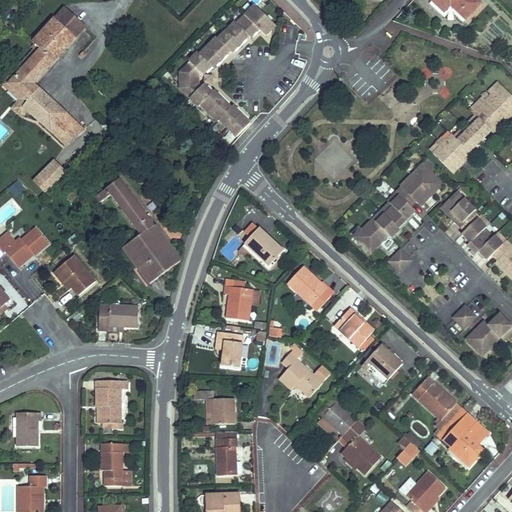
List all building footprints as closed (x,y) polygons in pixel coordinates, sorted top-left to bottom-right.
[(477,0),(433,0),(433,1),(444,12),(451,5),(466,19),(481,3),(477,0)] [(266,36),(273,29),(271,26),(274,24),(255,6),(237,24),(236,22),(219,40),(217,38),(200,55),(198,53),(189,62),(190,63),(180,74),(180,89),(199,108),(201,106),(218,123),(220,121),(237,138),(251,124),(233,106),(231,108),(214,91),(213,93),(204,85),(201,88),(199,86),(199,76),(201,73),(203,76),(212,67),(213,69),(230,52),(232,53),(249,36),(251,38),(259,30),(266,36)] [(32,48),(34,50),(38,53),(10,84),(24,97),(21,100),(17,104),(21,109),(18,113),(22,117),(28,110),(42,123),(57,106),(33,84),(76,38),(59,23),(69,12),(65,8),(33,43),(35,45),(32,48)] [(85,27),(69,12),(59,23),(76,38),(85,27)] [(38,53),(34,50),(3,84),(21,100),(24,97),(10,84),(38,53)] [(439,70),(438,78),(450,78),(451,70),(439,70)] [(212,84),(213,76),(205,76),(205,84),(212,84)] [(501,86),(497,82),(491,88),(495,92),(501,86)] [(442,137),(439,141),(460,162),(463,159),(466,161),(472,155),(470,153),(491,132),(494,128),(497,131),(509,119),(506,116),(511,110),(511,96),(501,86),(495,92),(491,88),(488,92),(490,94),(492,96),(486,101),(484,100),(482,98),(476,104),(479,108),(473,114),(475,116),(472,118),(476,122),(470,128),(466,124),(463,128),(467,132),(460,138),(457,134),(454,137),(452,135),(446,141),(442,137)] [(21,109),(17,104),(13,108),(18,113),(21,109)] [(479,108),(476,104),(470,110),(473,114),(479,108)] [(42,123),(59,138),(74,122),(57,106),(42,123)] [(100,115),(97,120),(105,129),(108,124),(100,115)] [(476,122),(472,118),(466,124),(470,128),(476,122)] [(83,130),(74,122),(59,138),(66,145),(83,130)] [(460,138),(467,132),(463,128),(457,134),(460,138)] [(433,154),(453,174),(459,168),(457,166),(460,162),(439,141),(436,144),(439,147),(433,154)] [(439,147),(436,144),(430,150),(433,154),(439,147)] [(433,171),(437,168),(428,159),(425,162),(433,171)] [(457,166),(459,168),(466,161),(463,159),(460,162),(457,166)] [(47,193),(65,174),(54,162),(35,181),(47,193)] [(425,162),(423,164),(431,173),(433,171),(425,162)] [(419,168),(422,172),(415,179),(430,193),(434,189),(436,191),(443,185),(431,173),(423,164),(419,168)] [(419,168),(412,175),(415,179),(422,172),(419,168)] [(415,179),(412,175),(408,179),(411,183),(405,189),(402,187),(396,193),(410,207),(416,202),(418,204),(423,199),(426,202),(432,195),(430,193),(415,179)] [(140,236),(139,237),(166,273),(181,262),(120,179),(95,197),(100,204),(111,195),(140,236)] [(408,179),(401,186),(402,187),(405,189),(411,183),(408,179)] [(24,189),(18,182),(10,188),(17,196),(24,189)] [(457,192),(443,206),(450,214),(452,212),(456,216),(452,220),(465,232),(478,219),(473,215),(475,213),(477,212),(457,192)] [(396,193),(393,196),(396,200),(391,205),(393,206),(407,220),(415,212),(410,207),(396,193)] [(396,200),(393,196),(388,202),(389,203),(391,205),(396,200)] [(389,203),(384,208),(388,211),(393,206),(391,205),(389,203)] [(407,220),(393,206),(388,211),(384,208),(381,211),(398,229),(407,220)] [(450,214),(443,206),(441,208),(452,220),(456,216),(452,212),(450,214)] [(381,218),(376,223),(389,236),(391,238),(400,230),(398,229),(381,211),(378,214),(381,218)] [(378,214),(373,220),(376,223),(381,218),(378,214)] [(486,221),(481,216),(479,218),(478,219),(483,225),(486,221)] [(478,219),(465,232),(462,235),(470,243),(482,231),(486,228),(490,224),(486,221),(483,225),(478,219)] [(389,236),(376,223),(373,220),(362,231),(365,234),(358,241),(369,252),(376,245),(374,242),(378,238),(382,243),(389,236)] [(251,238),(259,229),(253,223),(244,233),(249,237),(251,238)] [(232,230),(239,236),(243,231),(237,225),(232,230)] [(491,240),(495,236),(486,228),(482,231),(491,240)] [(0,240),(0,257),(6,253),(17,266),(29,256),(28,255),(31,252),(35,256),(49,244),(36,229),(22,241),(21,239),(17,242),(9,233),(0,240)] [(245,244),(246,244),(273,270),(281,261),(277,258),(284,251),(259,229),(251,238),(245,244)] [(243,231),(239,236),(244,241),(249,237),(244,233),(243,231)] [(365,234),(362,231),(355,238),(358,241),(365,234)] [(470,243),(467,246),(476,255),(479,252),(491,240),(482,231),(470,243)] [(479,252),(488,261),(493,255),(507,241),(503,238),(500,241),(495,236),(491,240),(479,252)] [(166,273),(139,237),(124,248),(150,284),(166,273)] [(370,254),(382,243),(378,238),(374,242),(376,245),(369,252),(370,254)] [(493,255),(498,260),(498,261),(496,263),(503,270),(507,266),(511,270),(508,272),(511,276),(511,246),(507,241),(493,255)] [(242,247),(238,252),(246,258),(250,254),(242,247)] [(399,273),(411,261),(401,251),(389,262),(399,273)] [(29,256),(17,266),(20,269),(35,256),(31,252),(28,255),(29,256)] [(74,256),(57,270),(72,288),(79,296),(96,282),(74,256)] [(507,266),(503,270),(511,279),(511,276),(508,272),(511,270),(507,266)] [(288,284),(297,293),(311,306),(314,304),(320,309),(331,297),(326,291),(328,289),(322,283),(320,285),(312,277),(313,276),(303,267),(288,284)] [(72,288),(57,270),(54,273),(69,291),(72,288)] [(320,285),(322,283),(314,275),(313,276),(312,277),(320,285)] [(225,287),(245,289),(246,282),(226,279),(225,287)] [(11,300),(0,287),(0,309),(4,306),(11,300)] [(224,295),(229,295),(231,296),(230,306),(227,306),(226,319),(250,321),(252,306),(253,291),(254,290),(245,289),(225,287),(224,295)] [(253,291),(252,306),(259,307),(261,292),(253,291)] [(314,304),(311,306),(317,312),(320,309),(314,304)] [(99,331),(109,331),(109,327),(124,327),(138,328),(139,307),(100,305),(99,331)] [(463,331),(478,317),(466,305),(452,318),(463,331)] [(374,331),(365,322),(363,323),(355,316),(357,314),(351,309),(335,326),(359,348),(363,351),(373,340),(369,336),(374,331)] [(363,323),(365,322),(357,314),(355,316),(363,323)] [(511,326),(500,314),(489,325),(501,337),(509,329),(511,332),(511,326)] [(485,321),(478,328),(477,329),(481,333),(477,337),(475,334),(467,342),(478,353),(485,346),(488,349),(501,337),(489,325),(485,321)] [(279,330),(273,329),(270,328),(269,336),(278,337),(279,330)] [(481,333),(477,329),(466,340),(467,342),(475,334),(477,337),(481,333)] [(504,341),(511,333),(511,332),(509,329),(501,337),(504,341)] [(219,333),(217,341),(226,342),(224,350),(222,366),(239,369),(243,336),(219,333)] [(226,342),(217,341),(216,349),(224,350),(226,342)] [(292,390),(294,388),(296,385),(300,388),(310,398),(322,384),(322,383),(330,375),(321,367),(314,376),(297,360),(303,353),(296,347),(297,347),(294,344),(291,347),(294,349),(282,363),(289,368),(280,379),(292,390)] [(403,365),(381,345),(362,366),(384,386),(403,365)] [(436,434),(438,436),(462,409),(428,378),(413,395),(438,418),(441,420),(437,424),(436,426),(440,430),(436,434)] [(98,390),(98,408),(101,408),(101,424),(102,424),(112,424),(120,424),(121,390),(127,390),(127,382),(96,381),(96,390),(98,390)] [(207,425),(233,425),(233,413),(235,413),(235,399),(213,400),(208,400),(208,392),(194,392),(194,400),(207,400),(207,425)] [(321,448),(327,454),(342,437),(357,421),(358,420),(337,402),(318,423),(332,436),(321,448)] [(469,467),(480,456),(474,450),(478,445),(489,433),(462,409),(438,436),(451,448),(449,450),(469,467)] [(42,414),(17,414),(17,447),(38,447),(38,421),(42,421),(42,414)] [(365,428),(357,421),(342,437),(350,444),(341,454),(347,460),(349,458),(357,465),(356,466),(366,475),(381,458),(357,436),(365,428)] [(215,440),(238,439),(238,432),(215,433),(215,436),(215,440)] [(409,434),(405,438),(411,443),(417,448),(421,444),(409,434)] [(398,445),(404,450),(411,443),(405,438),(405,437),(398,445)] [(238,439),(215,440),(217,476),(238,475),(236,448),(238,448),(238,439)] [(438,448),(432,442),(425,450),(431,455),(438,448)] [(405,466),(419,451),(417,448),(411,443),(404,450),(397,458),(405,466)] [(129,445),(102,445),(102,471),(105,471),(105,487),(131,487),(131,471),(122,471),(122,453),(129,453),(129,445)] [(474,450),(480,456),(484,451),(478,445),(474,450)] [(349,458),(347,460),(355,467),(356,466),(357,465),(349,458)] [(215,459),(207,459),(207,474),(215,474),(215,459)] [(399,490),(411,501),(414,503),(409,509),(412,511),(424,511),(430,507),(428,505),(435,497),(436,498),(446,488),(428,472),(417,485),(410,479),(399,490)] [(43,511),(44,503),(41,503),(41,487),(44,487),(46,487),(46,477),(31,477),(30,487),(19,487),(18,511),(43,511)] [(240,511),(240,494),(206,495),(206,511),(240,511)] [(428,505),(430,507),(437,499),(436,498),(435,497),(428,505)] [(391,503),(386,508),(390,511),(396,507),(391,503)]
